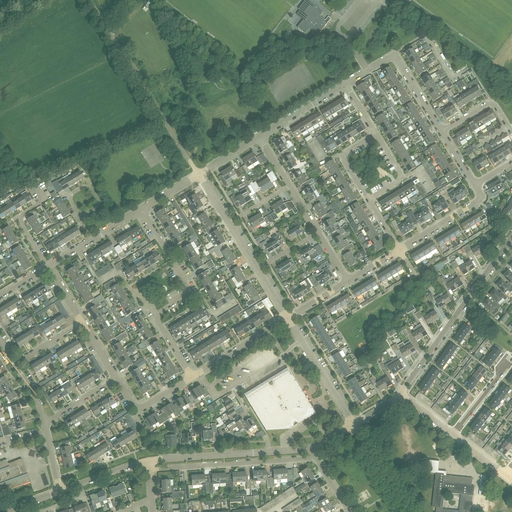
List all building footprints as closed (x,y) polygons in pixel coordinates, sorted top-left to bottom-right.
[(306,0),(305,0),(299,9),(307,15),(298,27),(305,33),(308,30),(317,36),(327,23),(330,19),(329,18),(327,20),(326,22),(320,17),(323,13),(306,0)] [(405,53),(409,59),(417,54),(413,48),(405,53)] [(409,59),(412,64),(420,59),(417,54),(409,59)] [(439,62),(436,57),(431,60),(432,63),(434,62),(435,64),(437,63),(438,65),(440,64),(439,62)] [(412,64),(416,70),(424,65),(420,59),(412,64)] [(420,77),(428,72),(424,65),(416,70),(420,77)] [(382,72),(386,78),(394,73),(391,67),(382,72)] [(373,75),(378,83),(382,81),(377,72),(373,75)] [(425,84),(433,79),(428,72),(420,77),(422,80),(423,81),(422,81),(422,82),(423,84),(424,84),(425,84)] [(386,78),(389,84),(397,78),(394,73),(386,78)] [(368,81),(365,82),(358,87),(361,93),(369,88),(367,85),(370,83),(369,81),(371,79),(370,76),(366,78),(368,81)] [(389,84),(393,89),(401,84),(397,78),(389,84)] [(425,84),(428,90),(436,85),(436,84),(433,79),(425,84)] [(472,90),(477,98),(479,97),(480,97),(482,96),(483,95),(482,95),(480,91),(483,89),(479,82),(475,84),(477,87),(474,89),(472,86),(470,87),(472,90)] [(440,85),(438,83),(436,84),(436,85),(428,90),(432,95),(439,90),(437,87),(440,85)] [(393,89),(396,94),(404,89),(401,84),(393,89)] [(361,93),(364,98),(372,93),(369,88),(361,93)] [(396,94),(399,100),(407,95),(404,89),(396,94)] [(443,96),(439,90),(432,95),(435,101),(443,96)] [(472,90),(466,93),(471,101),(477,98),(472,90)] [(364,98),(368,104),(376,99),(372,93),(364,98)] [(461,97),(466,105),(471,101),(466,93),(461,97)] [(411,100),(407,95),(399,100),(403,105),(411,100)] [(460,108),(466,105),(461,97),(455,100),(460,108)] [(338,101),(343,109),(349,105),(344,98),(338,101)] [(368,104),(371,109),(379,104),(376,99),(368,104)] [(333,104),(338,112),(343,109),(338,101),(333,104)] [(404,108),(408,113),(416,108),(412,103),(404,108)] [(327,108),(332,116),(338,112),(333,104),(327,108)] [(383,110),(379,104),(371,109),(375,115),(383,110)] [(453,104),(447,108),(452,116),(458,112),(453,104)] [(447,119),(452,116),(447,108),(444,110),(443,108),(440,109),(439,107),(436,110),(440,116),(444,114),(447,119)] [(327,108),(322,111),(327,119),(332,116),(327,108)] [(408,113),(411,119),(419,114),(416,108),(408,113)] [(492,110),(486,113),(491,121),(496,118),(492,110)] [(314,116),(319,124),(324,121),(319,113),(314,116)] [(486,113),(480,117),(485,125),(491,121),(486,113)] [(376,119),(379,124),(387,119),(384,114),(376,119)] [(411,119),(414,124),(422,119),(419,114),(411,119)] [(308,119),(313,127),(319,124),(314,116),(308,119)] [(480,117),(475,120),(480,128),(485,125),(480,117)] [(303,123),(308,131),(313,127),(308,119),(303,123)] [(361,119),(352,124),(354,126),(359,134),(364,130),(363,128),(365,126),(361,119)] [(379,124),(383,130),(391,125),(387,119),(379,124)] [(414,124),(418,130),(426,125),(422,119),(414,124)] [(474,131),(480,128),(475,120),(469,124),(474,131)] [(298,126),(303,134),(308,131),(303,123),(298,126)] [(383,130),(386,135),(394,130),(391,125),(383,130)] [(418,130),(421,135),(429,130),(426,125),(418,130)] [(297,138),(303,134),(298,126),(292,130),(297,138)] [(354,126),(348,129),(353,137),(359,134),(354,126)] [(467,128),(461,131),(466,139),(472,136),(467,128)] [(348,129),(343,133),(348,141),(353,137),(348,129)] [(398,136),(394,130),(386,135),(390,141),(398,136)] [(424,140),(432,135),(429,130),(421,135),(424,140)] [(466,139),(461,131),(456,135),(457,137),(454,139),(459,147),(462,145),(460,143),(466,139)] [(343,133),(337,136),(342,144),(348,141),(343,133)] [(316,138),(320,144),(325,141),(321,135),(316,138)] [(432,135),(424,140),(428,146),(436,141),(432,135)] [(337,136),(332,140),(337,147),(342,144),(337,136)] [(274,142),(277,148),(287,142),(285,139),(282,141),(281,138),(278,140),(277,138),(276,138),(274,139),(274,140),(275,142),(274,142)] [(392,144),(395,150),(403,145),(400,139),(392,144)] [(332,140),(326,143),(328,146),(331,151),(337,147),(332,140)] [(284,152),(285,154),(294,149),(292,146),(287,149),(286,146),(288,145),(287,142),(277,148),(281,153),(284,152)] [(429,149),(432,155),(440,150),(437,144),(429,149)] [(395,150),(399,155),(406,150),(403,145),(395,150)] [(506,146),(500,149),(505,157),(510,154),(506,146)] [(284,159),(287,164),(296,158),(295,156),(293,157),(291,154),(296,151),(294,149),(285,154),(287,157),(284,159)] [(500,149),(495,153),(500,161),(505,157),(500,149)] [(399,155),(402,161),(410,156),(406,150),(399,155)] [(432,155),(435,160),(443,155),(440,150),(432,155)] [(254,153),(248,156),(253,164),(259,161),(260,164),(263,162),(260,156),(257,158),(254,153)] [(494,164),(500,161),(495,153),(489,156),(494,164)] [(435,160),(439,165),(447,161),(443,155),(435,160)] [(247,168),(253,164),(248,156),(242,159),(245,165),(243,166),(247,172),(249,171),(247,168)] [(402,161),(405,166),(413,161),(410,156),(402,161)] [(484,156),(479,160),(484,168),(489,164),(484,156)] [(305,161),(303,163),(302,162),(298,165),(296,162),(298,161),(296,158),(287,164),(291,170),(294,168),(295,170),(306,163),(307,163),(305,161)] [(326,165),(329,171),(337,166),(334,160),(326,165)] [(478,171),(484,168),(479,160),(473,163),(478,171)] [(417,167),(413,161),(405,166),(409,172),(417,167)] [(450,166),(447,161),(439,165),(442,171),(450,166)] [(294,175),(297,180),(306,174),(305,172),(303,174),(301,171),(306,168),(306,167),(307,167),(306,163),(295,170),(297,173),(294,175)] [(226,169),(231,178),(237,174),(239,177),(242,175),(238,169),(235,171),(232,166),(226,169)] [(340,171),(337,166),(329,171),(333,176),(340,171)] [(453,171),(450,166),(442,171),(446,176),(453,171)] [(226,181),(231,178),(226,169),(220,173),(224,178),(221,180),(225,186),(227,184),(226,181)] [(75,174),(79,181),(84,178),(80,171),(75,174)] [(333,176),(336,181),(344,177),(340,171),(333,176)] [(457,177),(453,171),(446,176),(449,182),(457,177)] [(269,178),(263,181),(268,189),(274,186),(271,181),(274,179),(270,173),(267,175),(269,178)] [(79,181),(75,174),(70,177),(74,184),(79,181)] [(306,182),(308,185),(315,180),(314,177),(312,178),(308,181),(306,178),(308,177),(306,174),(297,180),(301,186),(306,182)] [(65,178),(67,179),(65,181),(69,187),(74,184),(70,177),(68,178),(67,176),(65,178)] [(336,181),(339,187),(347,182),(344,177),(336,181)] [(316,191),(317,190),(314,185),(316,184),(320,181),(318,178),(316,180),(315,180),(308,185),(310,188),(304,191),(308,196),(316,191)] [(459,178),(450,183),(452,186),(461,181),(459,178)] [(412,193),(418,190),(417,187),(415,185),(420,182),(418,179),(407,185),(412,193)] [(499,179),(494,183),(499,191),(504,187),(505,189),(508,187),(505,182),(502,184),(499,179)] [(60,181),(62,182),(59,184),(63,191),(69,187),(65,181),(63,181),(62,180),(60,181)] [(263,193),(268,189),(263,181),(258,185),(256,181),(253,183),(253,182),(250,184),(251,185),(254,191),(257,189),(260,188),(263,193)] [(339,187),(342,192),(350,187),(347,182),(339,187)] [(493,194),(499,191),(494,183),(488,186),(491,191),(487,193),(490,198),(493,196),(493,195),(493,194)] [(462,184),(459,186),(460,188),(455,192),(460,200),(466,197),(466,196),(469,194),(467,191),(468,191),(465,186),(464,187),(462,184)] [(407,185),(402,189),(407,196),(412,193),(407,185)] [(247,191),(242,194),(247,202),(252,199),(249,194),(252,192),(248,186),(245,188),(247,191)] [(342,192),(346,197),(353,193),(350,187),(342,192)] [(446,189),(444,187),(442,188),(448,199),(451,197),(455,204),(460,200),(455,192),(450,195),(446,189)] [(445,200),(448,199),(442,188),(438,190),(440,193),(440,192),(443,196),(439,198),(441,200),(438,202),(444,211),(449,207),(445,200)] [(402,189),(396,192),(401,200),(407,196),(402,189)] [(323,194),(322,195),(318,198),(315,194),(318,193),(316,191),(308,196),(311,202),(316,199),(318,201),(325,197),(323,194)] [(396,192),(391,195),(396,203),(401,200),(396,192)] [(22,196),(27,203),(32,200),(28,193),(22,196)] [(357,198),(353,193),(346,197),(349,203),(357,198)] [(185,198),(190,205),(199,200),(195,194),(189,198),(186,194),(179,198),(181,201),(185,198)] [(234,204),(234,203),(238,201),(241,206),(247,202),(242,194),(236,198),(234,195),(230,197),(234,204)] [(391,195),(386,199),(390,207),(396,203),(391,195)] [(27,203),(22,196),(17,199),(21,206),(27,203)] [(321,203),(322,202),(326,199),(325,197),(318,201),(320,204),(314,207),(317,213),(324,209),(324,208),(327,207),(325,204),(322,206),(321,203)] [(438,214),(444,211),(438,202),(433,205),(429,200),(429,199),(428,197),(425,199),(431,209),(434,207),(438,214)] [(21,206),(17,199),(12,203),(16,209),(21,206)] [(55,203),(58,208),(64,204),(61,199),(55,203)] [(385,210),(390,207),(386,199),(380,202),(385,210)] [(423,204),(424,204),(427,209),(421,212),(427,221),(432,217),(428,211),(431,209),(425,199),(421,201),(423,204)] [(190,205),(188,206),(194,215),(195,214),(202,210),(200,207),(203,206),(199,200),(190,205)] [(283,200),(277,203),(282,212),(288,208),(289,211),(292,209),(288,203),(286,205),(283,200)] [(358,202),(351,207),(354,213),(362,208),(358,202)] [(16,209),(12,203),(7,206),(11,212),(16,209)] [(272,214),(269,215),(273,222),(275,225),(273,221),(275,219),(276,220),(278,218),(277,215),(282,212),(277,203),(272,207),(275,212),(272,214)] [(52,211),(54,213),(59,210),(61,213),(67,209),(64,204),(58,208),(52,211)] [(510,218),(511,215),(511,205),(510,204),(508,207),(506,208),(503,212),(510,218)] [(11,212),(7,206),(2,209),(6,216),(11,212)] [(157,217),(158,219),(167,214),(164,208),(156,213),(157,215),(157,217)] [(354,213),(357,218),(365,213),(362,208),(354,213)] [(70,214),(67,209),(61,213),(64,218),(70,214)] [(317,213),(321,218),(326,215),(328,218),(334,214),(332,211),(328,214),(324,209),(317,213)] [(198,217),(201,223),(208,219),(205,213),(204,213),(202,210),(195,214),(197,217),(198,217)] [(412,210),(409,212),(414,220),(417,218),(421,225),(427,221),(421,212),(416,216),(412,210)] [(406,214),(409,217),(406,219),(407,221),(404,223),(410,231),(415,228),(411,221),(414,220),(409,212),(406,214)] [(483,212),(477,215),(481,221),(487,218),(483,212)] [(267,225),(268,224),(268,225),(273,222),(269,215),(267,217),(264,218),(261,213),(255,217),(260,225),(266,222),(267,225)] [(357,218),(361,224),(369,219),(365,213),(357,218)] [(161,222),(162,224),(170,219),(174,217),(172,214),(168,216),(167,214),(158,219),(160,222),(161,222)] [(324,223),(328,229),(334,225),(334,224),(337,223),(334,217),(335,217),(334,214),(328,218),(329,220),(324,223)] [(27,219),(31,224),(37,220),(36,219),(38,218),(37,216),(35,217),(34,215),(27,219)] [(477,215),(472,218),(476,225),(481,221),(477,215)] [(255,217),(250,220),(253,225),(250,227),(254,233),(257,231),(255,228),(260,225),(255,217)] [(472,218),(467,221),(471,228),(476,225),(472,218)] [(163,227),(165,230),(165,229),(173,225),(170,219),(162,224),(163,224),(162,224),(163,224),(164,226),(163,227)] [(204,234),(206,232),(213,228),(212,225),(208,219),(201,223),(203,226),(201,228),(204,234)] [(361,224),(364,229),(372,224),(369,219),(361,224)] [(31,224),(34,229),(40,226),(39,224),(41,223),(40,221),(38,222),(37,220),(31,224)] [(297,228),(294,229),(297,235),(303,232),(299,227),(302,225),(299,220),(294,223),(297,228)] [(404,235),(410,231),(404,223),(399,226),(395,220),(392,222),(397,230),(400,228),(404,235)] [(465,231),(471,228),(467,221),(461,225),(465,231)] [(339,225),(338,222),(337,223),(334,224),(334,225),(328,229),(331,234),(336,231),(338,234),(344,230),(342,227),(338,230),(336,227),(339,225)] [(364,229),(367,234),(375,230),(372,224),(364,229)] [(168,233),(169,235),(177,230),(173,225),(165,229),(165,230),(166,233),(168,233)] [(5,235),(12,231),(9,226),(2,230),(5,235)] [(41,227),(40,226),(34,229),(37,235),(43,231),(42,229),(44,228),(43,226),(41,227)] [(143,231),(141,232),(138,226),(132,230),(137,238),(140,236),(141,237),(145,234),(143,231)] [(71,230),(76,237),(81,234),(77,227),(71,230)] [(294,229),(291,231),(288,227),(283,230),(286,235),(289,233),(292,239),(297,235),(294,229)] [(452,230),(456,237),(461,233),(457,227),(452,230)] [(215,231),(213,228),(206,232),(208,235),(207,235),(211,242),(214,240),(221,236),(217,230),(215,231)] [(76,237),(71,230),(66,233),(70,240),(76,237)] [(132,230),(127,233),(132,241),(137,238),(132,230)] [(170,238),(171,241),(180,235),(177,230),(169,235),(170,237),(170,238)] [(334,240),(338,245),(344,241),(344,240),(341,235),(346,232),(344,230),(338,234),(339,236),(334,240)] [(367,234),(371,240),(379,235),(375,230),(367,234)] [(452,230),(447,234),(451,240),(456,237),(452,230)] [(12,231),(5,235),(8,240),(15,236),(12,231)] [(70,240),(66,233),(61,236),(65,243),(70,240)] [(122,236),(126,244),(132,241),(127,233),(122,236)] [(274,241),(271,243),(275,249),(280,246),(277,240),(279,239),(276,234),(271,237),(274,241)] [(447,234),(441,237),(445,243),(451,240),(447,234)] [(175,245),(176,246),(183,241),(180,235),(171,241),(173,243),(174,243),(176,245),(175,245)] [(371,240),(374,245),(382,240),(379,235),(371,240)] [(15,236),(8,240),(6,242),(9,247),(18,242),(15,236)] [(65,243),(61,236),(56,240),(60,246),(65,243)] [(122,236),(116,240),(121,248),(126,244),(122,236)] [(215,248),(210,251),(212,254),(219,250),(217,247),(218,246),(225,242),(221,236),(214,240),(211,242),(215,248)] [(441,237),(436,240),(440,247),(445,243),(441,237)] [(345,251),(348,250),(354,246),(352,243),(350,245),(346,239),(344,240),(344,241),(338,245),(341,251),(343,249),(345,251)] [(60,246),(56,240),(51,243),(55,250),(60,246)] [(374,245),(377,251),(385,246),(382,240),(374,245)] [(109,253),(112,251),(114,254),(117,253),(115,249),(110,241),(104,245),(109,253)] [(269,253),(275,249),(271,243),(268,245),(265,241),(261,244),(264,248),(266,247),(269,253)] [(432,242),(427,246),(431,252),(436,249),(432,242)] [(55,250),(51,243),(46,246),(50,253),(55,250)] [(183,248),(186,254),(194,249),(190,243),(183,248)] [(488,251),(487,250),(489,248),(487,244),(485,246),(483,243),(478,247),(482,254),(488,251)] [(99,248),(104,256),(105,255),(106,256),(110,254),(109,253),(104,245),(99,248)] [(16,255),(22,251),(19,246),(12,250),(16,255)] [(311,246),(306,250),(310,256),(311,258),(314,256),(317,261),(322,258),(318,250),(315,252),(311,246)] [(344,256),(348,261),(359,255),(362,253),(362,252),(359,254),(354,257),(351,252),(356,249),(354,246),(348,250),(350,252),(344,256)] [(427,246),(421,249),(425,255),(431,252),(427,246)] [(477,257),(482,254),(478,247),(472,250),(477,257)] [(105,258),(104,256),(99,248),(94,251),(99,259),(101,258),(102,260),(105,258)] [(223,255),(225,258),(232,253),(228,248),(220,252),(221,253),(219,254),(220,257),(223,255)] [(156,249),(152,251),(154,253),(151,255),(156,263),(162,260),(156,249)] [(186,254),(189,259),(197,254),(194,249),(186,254)] [(421,249),(416,252),(420,259),(425,255),(421,249)] [(306,250),(301,253),(304,259),(302,260),(305,265),(309,262),(307,258),(310,256),(306,250)] [(25,252),(23,253),(22,251),(16,255),(13,257),(14,259),(17,258),(19,260),(25,256),(26,255),(25,252)] [(88,255),(92,261),(90,263),(92,266),(96,263),(95,261),(99,259),(94,251),(88,255)] [(415,262),(420,259),(416,252),(411,255),(415,262)] [(227,265),(228,268),(235,264),(233,261),(236,260),(232,253),(225,258),(229,264),(227,265)] [(189,259),(193,265),(201,260),(197,254),(189,259)] [(144,255),(141,257),(143,260),(141,261),(146,269),(151,266),(146,258),(144,255)] [(151,255),(146,258),(151,266),(156,263),(151,255)] [(348,261),(351,267),(358,263),(360,262),(358,259),(361,257),(359,255),(348,261)] [(25,256),(19,260),(22,265),(28,261),(25,256)] [(204,265),(201,260),(193,265),(196,270),(204,265)] [(289,260),(283,263),(287,269),(290,267),(293,272),(298,269),(295,264),(292,265),(289,260)] [(28,261),(22,265),(25,271),(32,267),(28,261)] [(141,261),(135,265),(140,273),(146,269),(141,261)] [(471,261),(465,264),(470,271),(475,268),(471,261)] [(66,271),(70,277),(78,272),(80,271),(78,267),(80,266),(78,264),(78,265),(76,262),(68,267),(70,269),(66,271)] [(284,271),(287,269),(283,263),(278,267),(282,272),(279,274),(282,278),(287,275),(284,271)] [(394,266),(398,272),(403,269),(399,263),(394,266)] [(231,271),(234,277),(241,273),(238,267),(237,267),(235,264),(228,268),(230,271),(231,271)] [(465,264),(460,267),(464,275),(470,271),(465,264)] [(135,265),(130,268),(135,276),(140,273),(135,265)] [(130,268),(129,266),(125,268),(126,270),(124,271),(123,272),(124,274),(125,273),(129,279),(135,276),(130,268)] [(388,269),(392,276),(398,272),(394,266),(388,269)] [(324,271),(321,273),(326,282),(331,279),(331,278),(334,276),(331,271),(330,271),(328,267),(323,270),(324,271)] [(383,272),(387,279),(392,276),(388,269),(383,272)] [(197,276),(201,282),(209,277),(207,274),(209,272),(207,270),(205,271),(197,276)] [(511,274),(509,271),(507,272),(506,271),(504,274),(505,274),(503,276),(511,284),(511,283),(511,274)] [(70,277),(73,282),(81,277),(84,276),(82,273),(79,275),(78,272),(70,277)] [(387,279),(383,272),(378,276),(382,282),(387,279)] [(237,283),(239,286),(246,282),(245,279),(241,273),(234,277),(238,283),(237,283)] [(321,273),(322,276),(319,278),(316,273),(312,276),(308,278),(313,286),(314,288),(320,285),(321,285),(326,282),(321,273)] [(73,282),(77,288),(84,283),(82,279),(85,278),(84,276),(81,277),(73,282)] [(439,280),(442,286),(445,285),(442,279),(441,279),(440,276),(437,278),(439,281),(439,280)] [(201,282),(204,287),(212,282),(209,277),(201,282)] [(453,281),(451,277),(446,280),(444,277),(442,279),(445,285),(448,283),(448,284),(452,291),(458,288),(454,281),(453,281)] [(459,277),(454,281),(458,288),(463,285),(459,277)] [(303,288),(300,289),(303,295),(311,291),(310,288),(313,286),(308,278),(305,280),(300,283),(303,288)] [(368,281),(372,288),(378,284),(374,278),(368,281)] [(507,286),(502,280),(500,282),(500,281),(497,283),(498,284),(496,285),(504,293),(508,290),(510,293),(511,291),(511,285),(509,283),(507,286)] [(363,285),(367,291),(372,288),(368,281),(363,285)] [(204,287),(207,292),(215,288),(212,282),(204,287)] [(239,286),(237,288),(238,289),(241,288),(241,289),(243,292),(245,291),(247,293),(254,289),(250,283),(248,285),(246,282),(239,286)] [(77,288),(80,293),(88,288),(90,286),(89,283),(86,285),(84,283),(77,288)] [(110,293),(112,295),(122,289),(119,283),(117,284),(115,286),(112,287),(110,288),(112,291),(110,293)] [(48,292),(44,285),(38,288),(42,295),(44,299),(47,297),(45,294),(48,292)] [(358,288),(362,294),(367,291),(363,285),(358,288)] [(291,287),(292,288),(289,290),(292,295),(295,293),(298,299),(303,295),(300,289),(297,291),(293,286),(291,287)] [(42,295),(38,288),(33,292),(37,298),(42,295)] [(80,293),(83,298),(91,293),(88,288),(80,293)] [(207,292),(211,298),(218,293),(215,288),(207,292)] [(362,294),(358,288),(352,291),(356,298),(362,294)] [(115,296),(117,299),(125,294),(122,289),(112,295),(113,298),(115,296)] [(246,302),(249,307),(252,305),(251,304),(257,300),(255,297),(258,295),(254,289),(247,293),(249,297),(247,298),(249,301),(246,302)] [(495,290),(493,291),(493,290),(490,293),(491,293),(490,295),(498,303),(503,298),(505,300),(507,298),(503,293),(500,295),(495,290)] [(37,298),(33,292),(28,295),(32,302),(37,298)] [(83,298),(86,304),(94,299),(91,293),(83,298)] [(216,302),(218,300),(221,299),(224,304),(227,303),(224,297),(222,298),(218,293),(211,298),(214,303),(216,302)] [(440,294),(442,297),(446,305),(452,301),(447,294),(444,296),(442,293),(440,294)] [(117,299),(120,304),(128,299),(125,294),(117,299)] [(349,294),(343,297),(347,303),(353,300),(349,294)] [(32,302),(28,295),(23,298),(27,305),(32,302)] [(343,297),(338,300),(342,307),(347,303),(343,297)] [(442,297),(436,301),(440,308),(446,305),(442,297)] [(17,298),(12,301),(16,308),(18,310),(21,309),(19,306),(22,305),(17,298)] [(87,310),(91,316),(99,311),(97,308),(101,305),(99,303),(104,300),(102,298),(97,301),(93,304),(94,306),(87,310)] [(120,304),(124,310),(132,305),(128,299),(120,304)] [(496,302),(493,305),(488,299),(483,304),(491,312),(496,308),(498,310),(501,307),(496,302)] [(338,300),(333,303),(337,310),(342,307),(338,300)] [(7,304),(11,311),(16,308),(12,301),(7,304)] [(333,303),(327,307),(331,313),(337,310),(333,303)] [(11,311),(7,304),(2,307),(6,314),(11,311)] [(125,317),(129,314),(135,310),(132,305),(124,310),(122,311),(125,317)] [(207,310),(204,311),(202,308),(196,311),(201,319),(207,316),(208,318),(211,316),(207,310)] [(262,313),(266,321),(272,317),(267,309),(262,313)] [(91,316),(94,321),(102,316),(99,311),(91,316)] [(196,311),(191,315),(196,322),(201,319),(196,311)] [(430,314),(434,321),(440,318),(435,311),(430,314)] [(256,316),(261,324),(266,321),(262,313),(256,316)] [(430,314),(424,317),(429,325),(434,321),(430,314)] [(57,318),(61,325),(66,322),(65,320),(63,317),(62,315),(57,318)] [(129,322),(130,324),(134,322),(135,325),(143,320),(140,315),(129,322)] [(191,315),(186,318),(191,326),(196,322),(191,315)] [(94,321),(97,326),(105,321),(102,316),(94,321)] [(256,316),(251,319),(256,327),(261,324),(256,316)] [(314,325),(320,321),(317,316),(310,320),(314,325)] [(51,321),(56,328),(61,325),(57,318),(51,321)] [(186,331),(192,328),(191,326),(186,318),(180,321),(185,329),(186,331)] [(251,319),(246,323),(250,330),(256,327),(251,319)] [(135,325),(139,331),(147,326),(143,320),(135,325)] [(46,324),(50,331),(56,328),(51,321),(46,324)] [(97,326),(101,332),(109,327),(105,321),(97,326)] [(180,332),(185,329),(180,321),(175,324),(180,332)] [(314,325),(317,331),(323,327),(320,321),(314,325)] [(246,323),(240,326),(245,334),(250,330),(246,323)] [(45,334),(50,331),(46,324),(41,328),(41,327),(39,328),(42,333),(44,332),(45,334)] [(181,335),(180,332),(175,324),(170,328),(176,338),(181,335)] [(461,329),(470,335),(472,332),(470,330),(471,328),(465,324),(461,329)] [(34,325),(32,327),(33,329),(30,331),(35,337),(40,334),(34,325)] [(102,333),(104,337),(112,332),(114,331),(110,326),(109,327),(101,332),(102,333)] [(139,331),(142,336),(150,331),(147,326),(139,331)] [(240,337),(245,334),(240,326),(235,329),(240,337)] [(418,326),(416,327),(422,338),(428,334),(423,327),(420,329),(418,326)] [(323,327),(317,331),(320,336),(327,332),(323,327)] [(414,333),(412,334),(417,341),(422,338),(416,327),(413,329),(414,333)] [(222,332),(226,340),(232,337),(227,329),(222,332)] [(467,333),(461,329),(457,334),(464,339),(467,333)] [(35,337),(30,331),(25,334),(30,341),(35,337)] [(139,346),(140,348),(145,345),(144,342),(153,337),(150,331),(142,336),(144,339),(141,342),(142,344),(139,346)] [(107,343),(115,338),(112,332),(104,337),(107,343)] [(216,336),(221,344),(226,340),(222,332),(216,336)] [(327,332),(320,336),(323,341),(330,337),(327,332)] [(30,341),(25,334),(20,337),(25,344),(30,341)] [(460,344),(464,339),(457,334),(454,340),(460,344)] [(211,339),(215,346),(216,347),(221,344),(216,336),(211,339)] [(334,339),(332,336),(330,338),(330,337),(323,341),(327,346),(333,342),(332,340),(334,339)] [(25,344),(20,337),(15,340),(19,347),(25,344)] [(205,342),(210,350),(216,347),(215,346),(211,339),(205,342)] [(395,353),(398,351),(394,345),(390,339),(388,341),(395,353)] [(78,340),(72,344),(76,351),(82,347),(78,340)] [(150,346),(153,351),(161,346),(158,341),(150,346)] [(112,347),(115,352),(123,348),(120,342),(112,347)] [(200,346),(205,354),(210,350),(205,342),(200,346)] [(333,342),(327,346),(330,352),(336,348),(333,342)] [(451,343),(447,348),(455,354),(456,352),(455,351),(457,347),(451,343)] [(76,351),(72,344),(67,347),(71,354),(76,351)] [(411,344),(406,347),(410,354),(416,351),(411,344)] [(153,351),(157,356),(165,351),(161,346),(153,351)] [(195,349),(200,357),(205,354),(200,346),(195,349)] [(71,354),(67,347),(62,350),(66,357),(71,354)] [(406,347),(401,350),(405,357),(410,354),(406,347)] [(115,352),(119,358),(127,353),(123,348),(115,352)] [(444,353),(450,358),(452,355),(454,356),(455,354),(447,348),(444,353)] [(491,353),(497,357),(501,352),(495,348),(491,353)] [(195,349),(189,352),(194,360),(195,361),(199,359),(198,358),(200,357),(195,349)] [(66,357),(62,350),(57,353),(61,360),(66,357)] [(156,360),(158,359),(160,362),(168,357),(165,351),(157,356),(154,358),(156,360)] [(336,361),(342,357),(339,352),(333,356),(336,361)] [(52,366),(57,363),(54,357),(56,356),(55,354),(53,355),(51,353),(46,356),(52,365),(52,366)] [(119,358),(122,363),(130,358),(127,353),(119,358)] [(444,353),(440,359),(447,363),(450,358),(444,353)] [(488,358),(494,362),(497,357),(491,353),(488,358)] [(45,366),(47,368),(52,365),(46,356),(41,359),(45,366)] [(160,362),(163,367),(171,362),(168,357),(160,362)] [(342,357),(336,361),(339,366),(346,363),(342,357)] [(394,358),(392,359),(392,361),(394,364),(398,371),(404,367),(398,357),(395,359),(394,358)] [(132,361),(130,358),(122,363),(125,369),(133,364),(132,361)] [(490,367),(494,362),(488,358),(484,363),(490,367)] [(45,366),(41,359),(36,362),(40,369),(45,366)] [(437,364),(443,368),(447,363),(440,359),(437,364)] [(392,361),(384,365),(386,367),(388,371),(391,370),(393,374),(394,375),(397,373),(396,372),(398,371),(394,364),(392,361)] [(40,369),(36,362),(31,366),(35,372),(40,369)] [(163,367),(167,372),(174,367),(171,362),(163,367)] [(346,363),(339,366),(342,372),(349,368),(346,363)] [(483,376),(487,371),(481,366),(477,371),(483,376)] [(167,377),(168,379),(178,373),(174,367),(167,372),(168,375),(167,376),(167,377)] [(130,373),(133,378),(141,373),(138,368),(130,373)] [(349,368),(342,372),(346,377),(352,373),(349,368)] [(434,368),(430,373),(436,377),(440,372),(434,368)] [(289,369),(245,396),(266,431),(290,429),(315,413),(289,369)] [(96,370),(91,374),(95,381),(100,377),(99,375),(97,372),(96,370)] [(479,381),(483,376),(477,371),(475,370),(471,375),(473,376),(479,381)] [(133,378),(137,384),(145,379),(141,373),(133,378)] [(430,373),(427,378),(433,382),(436,377),(430,373)] [(91,374),(86,377),(90,384),(95,381),(91,374)] [(79,390),(85,387),(80,380),(78,376),(73,379),(79,390)] [(469,381),(475,386),(479,381),(473,376),(469,381)] [(80,380),(85,387),(90,384),(86,377),(80,380)] [(351,386),(358,382),(355,377),(348,381),(351,386)] [(388,377),(382,380),(387,387),(392,384),(388,377)] [(427,378),(423,383),(429,387),(433,382),(427,378)] [(137,384),(140,389),(148,384),(145,379),(137,384)] [(382,380),(377,383),(381,391),(387,387),(382,380)] [(8,381),(1,386),(4,391),(11,386),(8,381)] [(471,391),(475,386),(469,381),(465,386),(471,391)] [(363,387),(360,382),(358,383),(358,382),(351,386),(355,392),(361,388),(363,387)] [(65,386),(69,393),(74,390),(70,383),(65,386)] [(423,383),(419,388),(426,393),(429,387),(423,383)] [(64,396),(69,393),(65,386),(64,386),(63,384),(60,385),(62,388),(59,389),(64,396)] [(151,389),(148,384),(140,389),(143,394),(151,389)] [(195,388),(200,396),(203,394),(204,397),(209,394),(206,389),(203,390),(200,385),(195,388)] [(500,390),(506,394),(510,389),(504,385),(500,390)] [(11,386),(4,391),(5,392),(3,393),(4,395),(6,394),(7,396),(14,392),(11,386)] [(59,399),(64,396),(59,389),(58,387),(55,388),(57,391),(54,392),(59,399)] [(200,396),(195,388),(190,391),(193,397),(191,398),(194,403),(199,401),(197,398),(200,396)] [(358,397),(364,393),(361,388),(355,392),(358,397)] [(53,402),(59,399),(54,392),(54,393),(52,389),(50,391),(52,394),(49,396),(53,402)] [(462,390),(458,395),(464,400),(468,394),(462,390)] [(496,395),(503,399),(506,394),(500,390),(496,395)] [(15,401),(14,399),(17,397),(14,392),(7,396),(11,403),(15,401)] [(364,393),(358,397),(361,402),(368,398),(364,393)] [(194,403),(191,398),(188,399),(185,394),(180,397),(185,405),(188,404),(189,406),(194,403)] [(458,395),(455,400),(461,404),(464,400),(458,395)] [(493,400),(499,404),(503,399),(496,395),(493,400)] [(106,399),(110,406),(116,403),(112,396),(106,399)] [(185,405),(180,397),(175,401),(178,406),(176,407),(180,414),(179,413),(184,410),(182,407),(185,405)] [(223,404),(227,411),(228,411),(233,408),(235,407),(230,400),(229,400),(227,397),(223,400),(225,403),(223,404)] [(101,403),(105,409),(110,406),(106,399),(101,403)] [(455,400),(451,405),(457,409),(461,404),(455,400)] [(495,409),(499,404),(493,400),(489,405),(495,409)] [(101,403),(96,406),(100,412),(105,409),(101,403)] [(180,414),(176,407),(173,409),(170,403),(165,407),(170,415),(173,413),(175,417),(180,414)] [(13,412),(21,410),(19,404),(11,406),(13,412)] [(451,405),(447,410),(453,414),(457,409),(451,405)] [(100,412),(96,406),(91,409),(95,416),(100,412)] [(170,415),(165,407),(160,410),(163,415),(161,417),(164,422),(169,419),(167,416),(170,415)] [(225,413),(230,420),(232,419),(237,416),(233,408),(228,411),(227,411),(225,413)] [(482,413),(488,418),(492,413),(486,408),(482,413)] [(80,412),(84,419),(90,416),(85,409),(80,412)] [(84,419),(80,412),(75,415),(79,422),(84,419)] [(164,422),(161,417),(158,418),(155,413),(150,416),(155,424),(158,422),(159,425),(164,422)] [(478,418),(484,423),(488,418),(482,413),(478,418)] [(79,422),(75,415),(70,418),(74,425),(79,422)] [(15,418),(11,419),(13,424),(24,421),(22,416),(15,418)] [(155,424),(150,416),(145,419),(148,424),(146,426),(149,431),(154,428),(152,426),(155,424)] [(253,430),(251,427),(256,424),(251,417),(244,421),(247,426),(248,429),(249,430),(250,432),(253,430)] [(74,425),(70,418),(65,421),(69,428),(74,425)] [(249,430),(248,429),(247,426),(244,421),(242,418),(234,422),(236,426),(240,432),(245,429),(246,432),(249,430)] [(474,423),(480,428),(484,423),(478,418),(474,423)] [(234,422),(232,419),(230,420),(225,423),(229,431),(236,426),(234,422)] [(24,421),(13,424),(14,427),(17,426),(18,429),(26,427),(24,421)] [(192,442),(192,437),(196,436),(195,429),(194,422),(191,423),(191,429),(189,429),(189,433),(183,433),(183,442),(192,442)] [(216,425),(216,423),(211,423),(211,430),(200,431),(201,438),(203,438),(203,440),(209,440),(209,439),(213,438),(213,432),(216,432),(216,429),(216,428),(216,425)] [(476,436),(477,437),(479,435),(476,433),(480,428),(474,423),(470,428),(476,433),(474,435),(476,436)] [(132,440),(137,437),(133,430),(127,434),(132,440)] [(122,437),(127,444),(132,440),(127,434),(122,437)] [(167,447),(175,446),(175,439),(176,439),(175,435),(165,436),(166,442),(167,442),(167,447)] [(117,440),(122,447),(127,444),(122,437),(117,440)] [(122,447),(117,440),(112,443),(116,450),(122,447)] [(511,444),(507,441),(503,445),(509,450),(511,446),(511,444)] [(505,455),(509,450),(503,445),(498,442),(496,444),(501,448),(499,450),(505,455)] [(101,446),(105,453),(111,450),(106,443),(101,446)] [(60,448),(62,455),(71,453),(69,446),(60,448)] [(105,453),(101,446),(96,449),(100,456),(105,453)] [(100,456),(96,449),(91,452),(95,459),(100,456)] [(95,459),(91,452),(86,456),(90,462),(95,459)] [(64,461),(73,459),(71,453),(62,455),(64,461)] [(0,488),(2,488),(3,492),(30,482),(22,459),(15,461),(15,463),(9,465),(7,459),(0,461),(0,488)] [(73,459),(64,461),(66,468),(74,466),(73,459)] [(473,502),(472,502),(472,495),(473,495),(474,487),(471,486),(472,478),(465,478),(465,477),(446,475),(447,471),(438,471),(439,461),(430,460),(428,472),(436,473),(432,507),(436,507),(435,511),(470,511),(471,511),(472,511),(473,502)] [(301,472),(304,477),(311,472),(308,467),(301,472)] [(274,478),(270,478),(271,487),(275,486),(274,480),(281,479),(280,469),(273,470),(274,478)] [(287,469),(280,469),(281,479),(288,479),(288,485),(292,485),(291,476),(288,477),(287,469)] [(266,470),(260,471),(260,481),(267,480),(267,487),(271,487),(270,478),(267,478),(266,470)] [(256,484),(256,481),(260,481),(260,471),(253,471),(253,479),(250,479),(251,488),(254,488),(254,484),(256,484)] [(233,483),(240,482),(239,472),(232,473),(233,480),(230,481),(230,490),(234,489),(233,483)] [(246,472),(239,472),(240,482),(246,482),(247,489),(251,488),(250,479),(246,480),(246,472)] [(315,478),(311,472),(304,477),(307,482),(315,478)] [(213,492),(213,491),(213,484),(220,484),(219,473),(212,474),(213,482),(209,482),(210,491),(210,492),(213,492)] [(226,473),(219,473),(220,484),(226,483),(227,490),(230,490),(230,481),(226,481),(226,473)] [(203,488),(206,488),(206,491),(206,493),(208,492),(209,492),(209,491),(210,491),(209,482),(206,482),(205,474),(198,475),(199,485),(202,484),(203,488)] [(310,487),(313,492),(321,487),(317,482),(310,487)] [(119,485),(117,486),(120,495),(126,492),(123,483),(119,485)] [(174,492),(173,485),(170,486),(162,486),(163,492),(172,492),(172,495),(180,494),(180,491),(174,492)] [(113,497),(120,495),(117,486),(114,487),(114,486),(110,488),(113,497)] [(321,488),(321,487),(313,492),(310,494),(311,497),(315,494),(317,497),(324,493),(322,490),(323,490),(322,487),(321,488)] [(97,494),(101,506),(104,505),(103,501),(107,500),(105,495),(107,495),(105,491),(104,492),(103,490),(99,492),(99,493),(97,494)] [(90,495),(93,504),(90,505),(92,511),(96,511),(95,508),(97,507),(96,504),(100,502),(97,494),(94,495),(94,494),(90,495)] [(320,502),(323,507),(330,502),(327,497),(320,502)] [(333,508),(330,502),(323,507),(326,511),(333,508)] [(87,511),(84,503),(79,505),(81,511),(87,511)]
